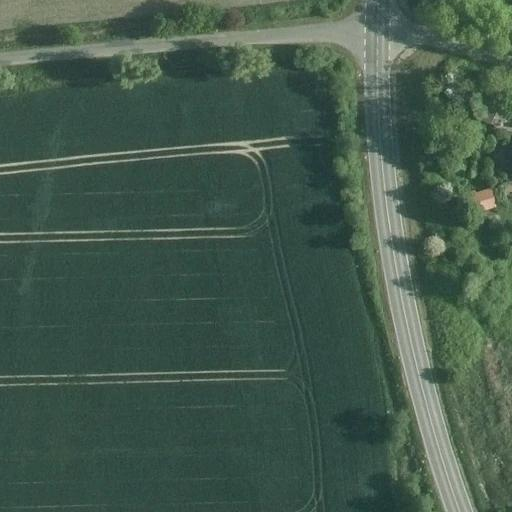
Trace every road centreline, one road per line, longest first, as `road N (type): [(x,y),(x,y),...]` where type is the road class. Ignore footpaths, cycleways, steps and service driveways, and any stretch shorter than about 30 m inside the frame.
road 1 (tertiary): [(379,43),(391,263),(411,369),(458,511)]
road 2 (unclassified): [(379,43),(158,49),(0,65)]
road 3 (unclassified): [(511,76),(454,52),(379,43)]
